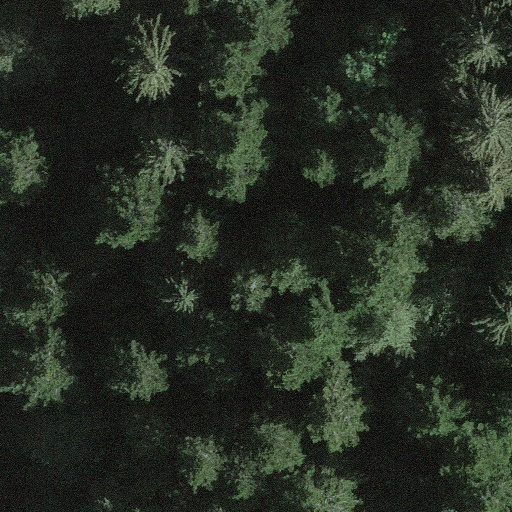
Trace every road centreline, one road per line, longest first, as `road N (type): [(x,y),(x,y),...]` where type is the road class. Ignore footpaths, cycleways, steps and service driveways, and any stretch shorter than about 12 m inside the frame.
road 1 (track): [(346,511),(333,429),(334,345),(351,291),(248,0)]
road 2 (track): [(483,511),(351,291)]
